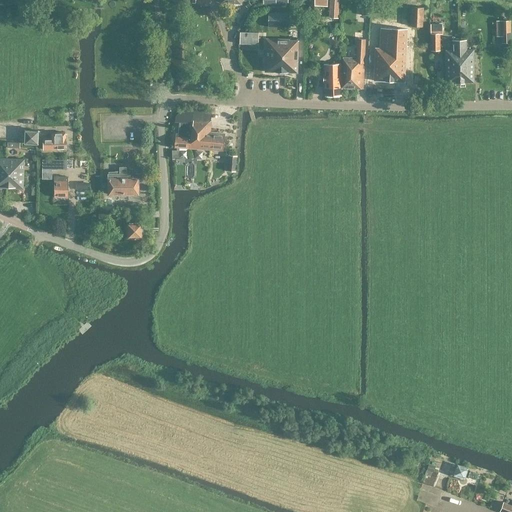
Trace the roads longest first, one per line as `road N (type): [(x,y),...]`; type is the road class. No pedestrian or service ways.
road 1 (unclassified): [(511,106),(192,103)]
road 2 (unclassified): [(164,104),(164,234),(147,258),(107,259),(0,216)]
